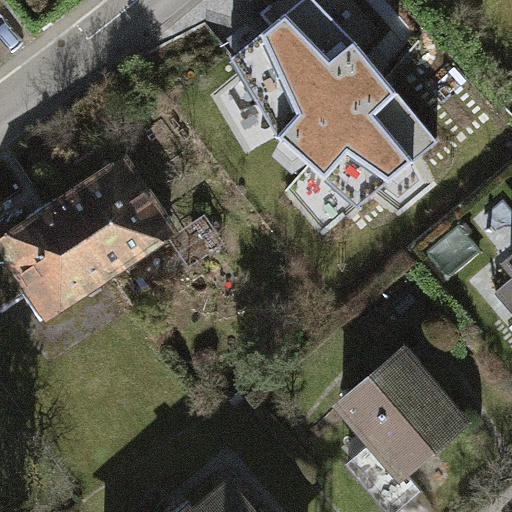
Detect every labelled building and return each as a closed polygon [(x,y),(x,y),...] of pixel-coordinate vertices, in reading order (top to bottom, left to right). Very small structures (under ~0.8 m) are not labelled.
[(310,0),(309,0),(231,66),(280,144),(361,209),(437,146),(356,45),(310,0)] [(169,230),(125,161),(54,206),(104,284),(170,242),(195,281),(226,262),(195,214),(169,230)] [(104,284),(54,206),(0,238),(0,317),(26,301),(41,325),(104,284)] [(511,255),(497,268),(511,285),(511,326),(509,330),(511,333),(511,255)] [(464,438),(400,356),(328,412),(361,455),(341,470),(373,511),(405,511),(423,499),(409,481),(464,438)] [(246,511),(216,477),(175,511),(246,511)]
